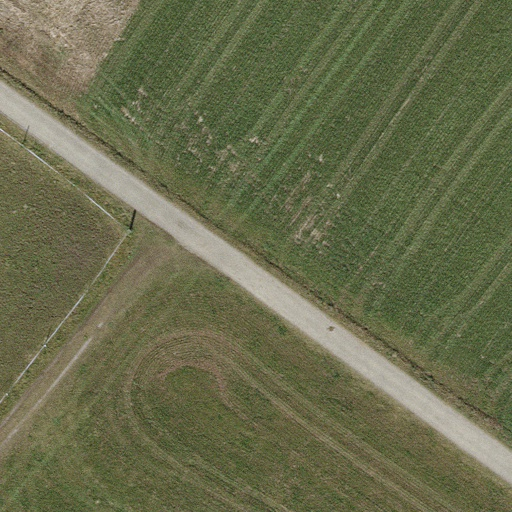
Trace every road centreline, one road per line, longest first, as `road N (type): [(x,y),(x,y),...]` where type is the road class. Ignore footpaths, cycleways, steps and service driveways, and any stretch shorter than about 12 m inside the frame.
road 1 (track): [(511,466),(0,95)]
road 2 (track): [(0,446),(178,225)]
